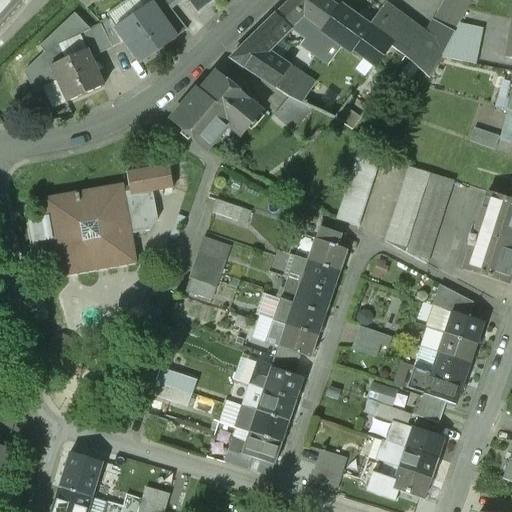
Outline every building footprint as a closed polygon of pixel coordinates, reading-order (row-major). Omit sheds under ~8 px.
[(125,42),(140,64),(176,38),(175,36),(152,3),(151,4),(147,0),(128,0),(107,15),(110,21),(125,42)] [(163,0),(147,0),(151,4),(152,3),(175,36),(186,29),(168,6),(163,0)] [(293,0),(277,15),(293,28),(294,27),(303,18),(316,27),(342,47),(351,53),(354,49),(376,67),(390,48),(391,47),(367,29),(357,22),(362,16),(351,8),(346,14),(339,8),(338,9),(325,0),(293,0)] [(444,0),(433,21),(455,32),(459,25),(473,0),(444,0)] [(386,4),(367,29),(391,47),(390,48),(405,58),(430,79),(440,59),(455,32),(433,21),(426,32),(386,4)] [(52,109),(67,103),(50,67),(67,59),(60,46),(79,35),(89,30),(75,14),(39,47),(44,52),(24,72),(34,94),(43,90),(52,109)] [(264,27),(280,41),(293,28),(277,15),(264,27)] [(303,18),(294,27),(308,38),(316,27),(303,18)] [(110,21),(101,25),(112,49),(125,42),(110,21)] [(89,30),(79,35),(60,46),(67,59),(87,51),(90,59),(112,49),(101,25),(89,30)] [(483,29),(459,25),(455,32),(440,59),(475,66),(483,29)] [(280,41),(264,27),(230,58),(284,94),(289,97),(302,105),(315,85),(268,54),(280,41)] [(342,47),(316,27),(308,38),(302,45),(328,65),(342,47)] [(90,59),(87,51),(67,59),(50,67),(67,103),(104,87),(90,59)] [(197,90),(171,120),(207,150),(227,127),(239,137),(261,112),(215,73),(200,92),(197,90)] [(273,116),(292,132),(313,111),(302,105),(289,97),(273,116)] [(350,103),(338,121),(351,130),(364,113),(350,103)] [(473,129),(469,142),(494,151),(498,138),(473,129)] [(379,160),(357,153),(336,221),(357,231),(379,160)] [(169,166),(126,173),(129,190),(124,191),(125,197),(152,192),(173,188),(169,166)] [(451,181),(408,168),(386,243),(427,265),(451,181)] [(136,265),(131,235),(125,197),(124,191),(123,189),(44,203),(57,278),(136,265)] [(158,220),(152,192),(125,197),(131,235),(150,232),(158,220)] [(511,266),(511,200),(487,193),(462,271),(506,285),(511,266)] [(253,213),(219,202),(214,214),(248,226),(253,213)] [(178,241),(185,221),(178,218),(170,238),(178,241)] [(318,229),(307,262),(339,273),(347,252),(338,249),(342,237),(318,229)] [(230,249),(205,241),(187,294),(212,303),(230,249)] [(295,258),(288,279),(332,294),(339,273),(307,262),(295,258)] [(288,279),(281,300),(325,315),(332,294),(288,279)] [(431,307),(450,314),(467,319),(472,304),(438,286),(431,307)] [(281,300),(273,322),(318,337),(325,315),(281,300)] [(450,314),(443,335),(476,345),(483,325),(467,319),(450,314)] [(311,358),(318,337),(273,322),(266,343),(278,347),(299,354),(311,358)] [(392,339),(359,328),(351,350),(384,361),(392,339)] [(443,335),(437,354),(469,365),(476,345),(443,335)] [(51,355),(66,363),(76,345),(62,337),(51,355)] [(299,354),(278,347),(274,358),(295,365),(299,354)] [(437,354),(430,374),(462,385),(469,365),(437,354)] [(295,365),(274,358),(270,369),(291,376),(295,365)] [(251,386),(263,390),(296,401),(303,380),(291,376),(270,369),(259,365),(251,386)] [(456,406),(462,385),(430,374),(412,368),(405,389),(421,394),(413,417),(436,425),(444,402),(456,406)] [(184,378),(161,371),(157,383),(180,391),(184,378)] [(180,391),(157,383),(152,398),(174,406),(180,391)] [(288,423),(296,401),(263,390),(255,412),(288,423)] [(410,415),(380,405),(376,417),(406,427),(410,415)] [(281,444),(288,423),(255,412),(243,407),(236,429),(248,433),(281,444)] [(154,429),(143,426),(139,436),(151,440),(154,429)] [(411,428),(404,449),(437,460),(444,439),(411,428)] [(274,465),(281,444),(248,433),(245,442),(230,437),(222,461),(247,469),(251,457),(274,465)] [(375,461),(398,469),(430,480),(437,460),(404,449),(382,441),(375,461)] [(0,477),(8,450),(0,447),(0,477)] [(347,461),(322,452),(317,467),(342,475),(347,461)] [(70,454),(59,488),(91,498),(101,463),(70,454)] [(511,454),(503,478),(511,481),(511,454)] [(342,475),(317,467),(311,482),(337,491),(342,475)] [(423,500),(430,480),(398,469),(394,481),(372,474),(365,493),(393,502),(397,492),(423,500)] [(116,482),(110,503),(123,507),(130,486),(116,482)] [(169,495),(146,487),(142,500),(165,508),(169,495)] [(59,488),(52,511),(86,511),(91,498),(59,488)] [(164,511),(165,508),(142,500),(138,511),(164,511)]
